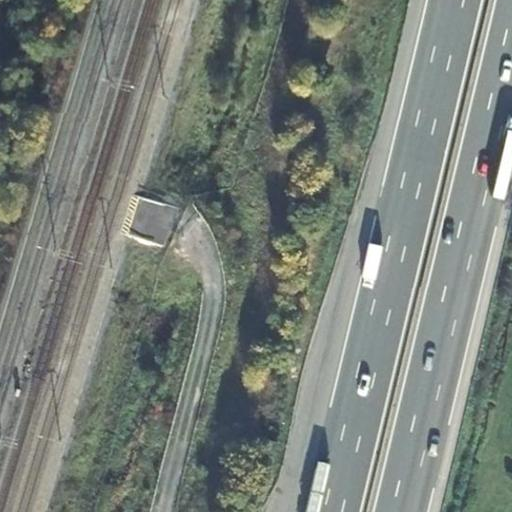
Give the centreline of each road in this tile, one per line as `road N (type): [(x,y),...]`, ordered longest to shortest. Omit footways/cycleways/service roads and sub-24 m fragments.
road 1 (motorway): [(457,0),(337,511)]
road 2 (motorway): [(401,511),(511,55)]
